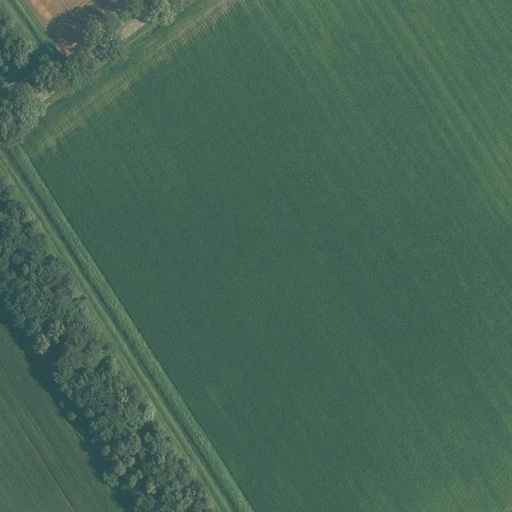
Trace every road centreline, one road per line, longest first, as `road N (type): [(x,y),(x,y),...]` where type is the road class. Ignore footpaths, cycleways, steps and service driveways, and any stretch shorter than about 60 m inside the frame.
road 1 (track): [(222,511),(0,165)]
road 2 (tertiary): [(0,130),(170,0)]
road 3 (track): [(0,0),(36,61),(0,95)]
